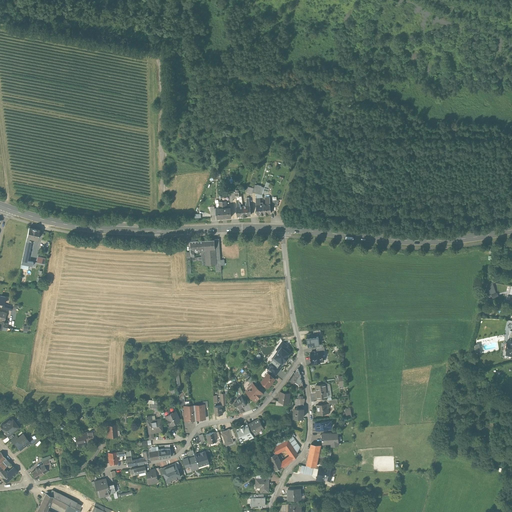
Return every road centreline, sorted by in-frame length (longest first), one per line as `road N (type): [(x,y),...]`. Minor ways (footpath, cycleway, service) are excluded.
road 1 (residential): [(300,356),(255,411),(196,426),(176,454),(30,484)]
road 2 (track): [(0,22),(154,54),(163,207)]
road 3 (secondary): [(284,228),(120,231),(6,208)]
road 4 (secondary): [(511,229),(418,240),(284,228)]
road 5 (unclassified): [(271,511),(280,479),(309,436),(300,356)]
road 6 (unclassified): [(300,356),(284,228)]
